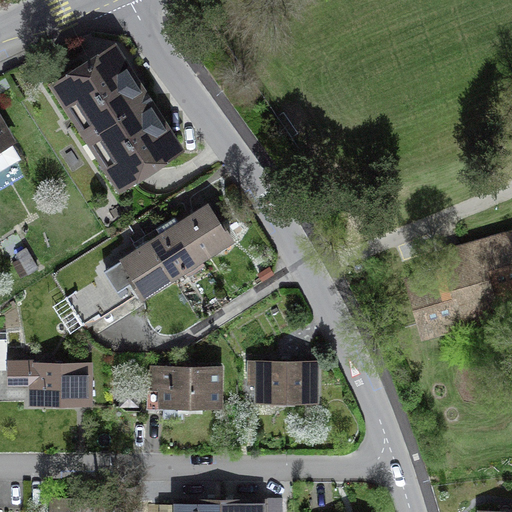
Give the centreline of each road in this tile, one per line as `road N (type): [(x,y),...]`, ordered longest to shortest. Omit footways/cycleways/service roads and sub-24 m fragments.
road 1 (residential): [(403,474),(311,273),(244,165),(116,0)]
road 2 (residential): [(403,474),(0,463)]
